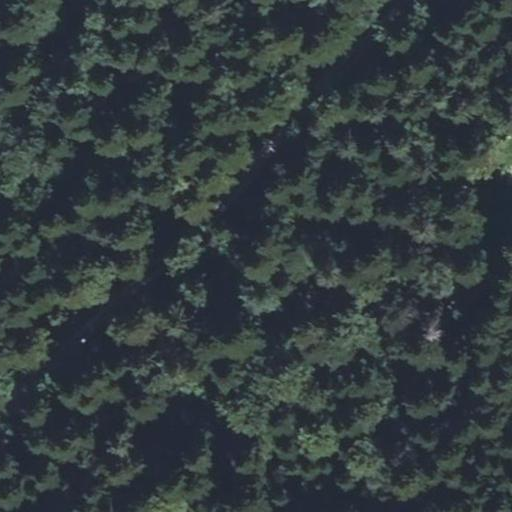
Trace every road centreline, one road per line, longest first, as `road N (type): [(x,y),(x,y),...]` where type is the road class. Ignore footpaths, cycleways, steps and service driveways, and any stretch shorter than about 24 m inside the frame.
road 1 (track): [(0,415),(236,193),(415,0)]
road 2 (track): [(85,0),(0,188)]
